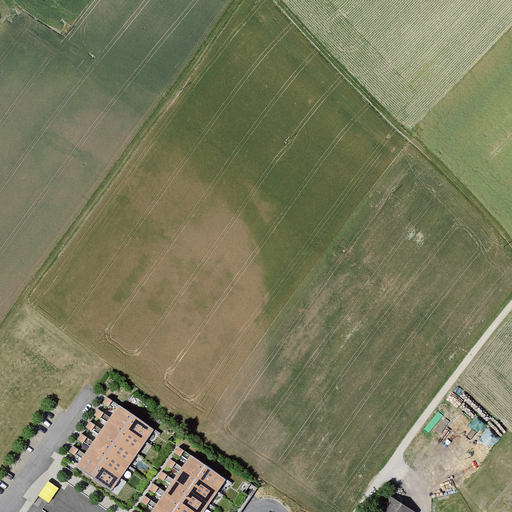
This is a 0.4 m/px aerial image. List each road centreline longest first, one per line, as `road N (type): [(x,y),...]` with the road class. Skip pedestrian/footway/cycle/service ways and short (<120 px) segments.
road 1 (track): [(278,0),(511,242)]
road 2 (residential): [(511,305),(358,511)]
